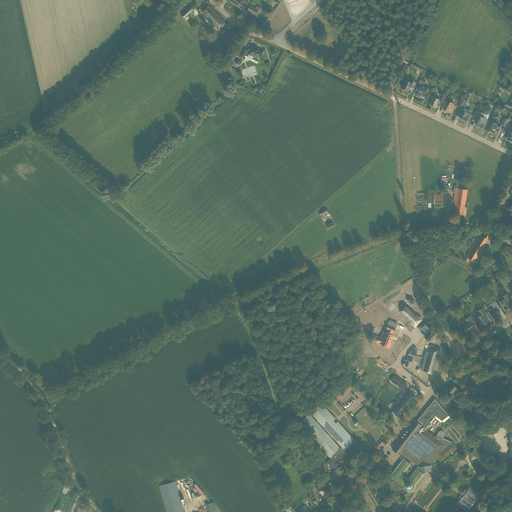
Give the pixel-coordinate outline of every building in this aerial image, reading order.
[(235,5),(236,5),(243,10),(248,3),(244,0),(233,0),(231,2),(235,5)] [(208,5),(203,10),(203,11),(202,12),(220,31),(226,24),(208,5)] [(249,6),(247,11),(255,15),(258,10),(255,8),(250,5),(249,6)] [(181,15),(185,19),(189,15),(189,14),(191,12),(192,12),(194,10),(191,6),(181,15)] [(255,57),(254,59),(258,62),(261,56),(262,56),(264,52),(252,46),(250,49),(249,48),(249,50),(245,48),(236,63),(239,66),(243,61),(246,57),(245,57),(247,53),(255,57)] [(419,73),(423,74),(425,70),(411,63),(409,68),(412,69),(413,68),(420,71),(419,73)] [(241,79),(244,77),(241,70),(236,73),(241,79)] [(406,91),(406,90),(408,91),(410,87),(414,88),(416,84),(416,82),(410,79),(409,82),(405,80),(404,83),(401,88),(403,89),(403,90),(404,91),(405,91),(406,91)] [(420,79),(418,83),(416,87),(419,88),(416,96),(420,98),(420,97),(423,98),(426,92),(427,93),(429,89),(423,86),(425,82),(420,79)] [(429,95),(429,96),(426,101),(428,101),(429,106),(432,105),(433,105),(434,108),(438,106),(437,104),(438,102),(440,102),(438,97),(436,98),(429,95)] [(449,113),(450,112),(453,111),(455,107),(455,106),(454,105),(454,104),(450,102),(450,103),(445,100),(444,103),(441,108),(446,110),(445,111),(449,113)] [(461,106),(458,111),(456,115),(462,118),(461,119),(466,121),(468,117),(469,118),(471,114),(470,114),(471,112),(471,111),(469,110),(468,110),(464,108),(467,101),(463,100),(460,106),(461,106)] [(477,110),(475,115),(472,119),(478,122),(477,123),(476,124),(476,125),(476,127),(477,127),(478,127),(483,129),(485,124),(487,120),(483,117),(484,114),(477,110)] [(489,122),(487,126),(485,130),(488,132),(489,131),(492,132),(492,133),(497,135),(500,127),(496,125),(497,124),(493,122),(492,123),(489,122)] [(506,123),(504,127),(502,131),(507,133),(505,136),(507,137),(506,139),(510,141),(510,142),(511,142),(511,126),(511,127),(511,125),(508,124),(506,123)] [(463,215),(467,190),(468,185),(458,184),(457,188),(454,188),(453,193),(454,193),(452,205),(456,206),(455,214),(463,215)] [(446,202),(446,195),(443,195),(443,194),(434,195),(434,204),(446,202)] [(320,214),(327,228),(335,224),(327,210),(320,214)] [(465,262),(467,263),(472,266),(490,236),(485,233),(483,237),(480,234),(466,257),(467,258),(465,262)] [(475,275),(472,278),(477,283),(480,280),(475,275)] [(499,302),(502,306),(505,310),(511,305),(509,301),(511,300),(509,297),(506,293),(502,296),(504,299),(499,302)] [(491,304),(486,308),(488,311),(491,315),(492,314),(494,318),(500,313),(498,310),(500,308),(497,303),(493,297),(488,300),(491,304)] [(406,305),(400,312),(411,323),(410,323),(414,327),(422,319),(417,315),(413,312),(414,311),(412,310),(412,311),(406,305)] [(486,313),(483,309),(482,307),(477,311),(480,315),(476,318),(479,322),(482,326),(489,321),(484,315),(486,313)] [(463,327),(466,331),(465,332),(467,334),(468,334),(468,335),(475,329),(473,326),(476,324),(473,319),(470,316),(465,319),(468,322),(466,324),(466,325),(463,327)] [(375,319),(364,330),(369,335),(380,324),(375,319)] [(421,325),(418,328),(421,331),(420,332),(424,335),(432,327),(429,323),(428,324),(425,321),(422,325),(421,325)] [(378,337),(376,342),(380,344),(388,347),(389,347),(391,343),(390,343),(393,336),(391,335),(393,332),(395,329),(395,328),(388,325),(386,329),(387,330),(386,332),(385,332),(385,334),(383,333),(381,338),(378,337)] [(433,329),(427,334),(431,338),(436,332),(433,329)] [(426,352),(424,358),(436,362),(437,357),(440,350),(430,347),(429,352),(428,353),(426,352)] [(424,359),(421,370),(423,371),(432,374),(436,362),(424,358),(424,359)] [(481,363),(477,367),(480,369),(483,372),(486,368),(486,369),(489,365),(485,363),(483,366),(482,365),(483,365),(481,363)] [(474,374),(471,378),(476,383),(482,376),(478,373),(476,375),(474,374)] [(394,375),(389,381),(395,385),(396,384),(399,386),(402,382),(399,379),(394,375)] [(461,391),(465,394),(466,395),(470,390),(473,386),(468,383),(461,391)] [(450,392),(448,395),(453,398),(457,393),(459,391),(460,390),(456,388),(452,384),(448,390),(450,392)] [(401,396),(398,400),(407,408),(415,398),(408,392),(403,398),(401,396)] [(455,397),(452,401),(457,405),(456,406),(458,408),(460,406),(462,403),(460,402),(461,401),(455,397)] [(405,458),(391,476),(404,486),(404,488),(405,489),(406,490),(407,491),(408,491),(410,491),(411,490),(412,490),(413,489),(414,488),(414,486),(414,485),(423,473),(427,472),(431,466),(431,463),(436,457),(441,461),(457,448),(452,442),(443,439),(444,436),(444,435),(444,434),(444,433),(443,432),(442,431),(440,431),(439,432),(437,436),(435,437),(425,429),(428,425),(430,426),(431,424),(430,423),(435,416),(442,421),(448,416),(435,400),(419,421),(421,422),(419,424),(415,420),(392,450),(399,455),(400,455),(405,458)] [(395,407),(392,411),(400,417),(407,408),(398,400),(395,404),(397,405),(395,407)] [(321,424),(325,428),(324,429),(320,426),(309,414),(299,424),(311,437),(331,459),(336,465),(340,461),(342,462),(342,461),(355,450),(354,448),(359,444),(355,440),(338,421),(336,423),(335,422),(334,421),(336,419),(331,413),(322,403),(310,413),(321,424)] [(385,414),(388,409),(383,405),(379,409),(385,414)] [(474,449),(468,451),(471,460),(478,457),(474,449)] [(331,459),(326,464),(329,473),(331,472),(332,473),(330,475),(335,480),(334,480),(335,480),(343,472),(338,467),(339,467),(338,467),(336,465),(331,459)] [(323,490),(318,479),(314,481),(318,492),(323,490)] [(159,486),(166,511),(184,511),(176,481),(159,486)] [(201,494),(203,492),(195,483),(193,485),(201,494)] [(469,488),(457,504),(467,511),(469,509),(472,511),(475,511),(483,502),(478,497),(479,496),(469,488)] [(205,505),(207,511),(215,511),(213,503),(205,505)]
